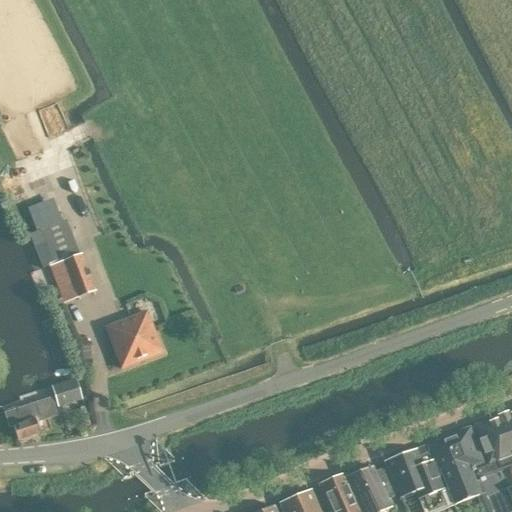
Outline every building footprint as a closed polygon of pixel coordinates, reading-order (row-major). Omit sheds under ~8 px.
[(95,291),(81,254),(62,261),(77,298),(95,291)] [(121,368),(162,353),(146,311),(105,327),(121,368)] [(54,397),(3,413),(8,428),(13,426),(18,439),(39,432),(35,422),(57,415),(54,406),(80,398),(74,379),(51,387),(54,397)] [(511,410),(475,425),(489,462),(488,463),(475,468),(479,478),(479,479),(502,470),(498,460),(511,454),(511,410)] [(469,427),(427,444),(433,459),(435,459),(438,468),(440,468),(455,503),(480,493),(474,480),(479,478),(475,468),(488,463),(489,462),(475,425),(474,425),(474,426),(469,428),(469,427)] [(392,458),(384,461),(401,498),(416,492),(424,511),(434,511),(455,503),(440,468),(438,468),(435,459),(433,459),(422,464),(416,449),(392,458)] [(511,465),(502,470),(479,479),(486,496),(508,488),(511,485),(511,465)] [(372,466),(346,476),(361,509),(362,511),(380,511),(391,507),(372,466)] [(360,511),(344,476),(342,473),(320,484),(332,511),(360,511)] [(511,511),(511,485),(508,488),(486,496),(491,511),(511,511)] [(283,511),(320,511),(311,490),(279,503),(283,511)]
